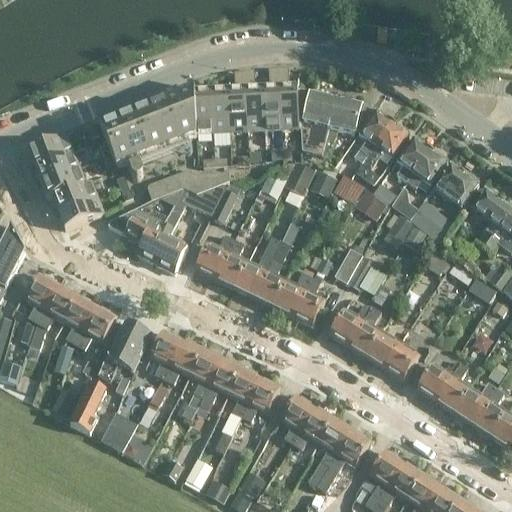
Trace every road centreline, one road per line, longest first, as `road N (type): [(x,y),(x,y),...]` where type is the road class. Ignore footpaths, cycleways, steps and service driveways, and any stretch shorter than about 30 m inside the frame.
road 1 (residential): [(0,142),(43,227),(73,260),(392,415),(511,492)]
road 2 (tertiary): [(511,151),(381,68),(289,48),(214,59),(0,142)]
